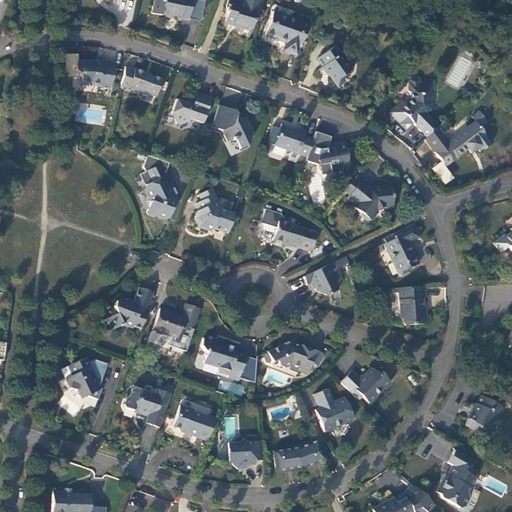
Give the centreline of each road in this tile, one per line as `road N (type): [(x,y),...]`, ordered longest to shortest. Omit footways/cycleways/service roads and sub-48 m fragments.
road 1 (residential): [(22,428),(202,491),(270,499),(362,471),(397,443),(429,401),(444,355)]
road 2 (residential): [(436,208),(387,141),(232,74),(100,31),(51,32),(0,50)]
road 3 (residential): [(444,355),(281,302)]
road 4 (residential): [(444,355),(457,302),(436,208)]
